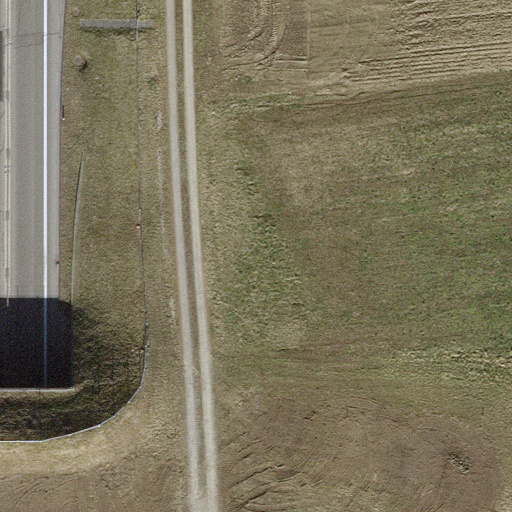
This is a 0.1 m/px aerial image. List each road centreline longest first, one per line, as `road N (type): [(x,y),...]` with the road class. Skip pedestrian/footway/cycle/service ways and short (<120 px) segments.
road 1 (track): [(203,511),(175,0)]
road 2 (trunk): [(31,511),(30,0)]
